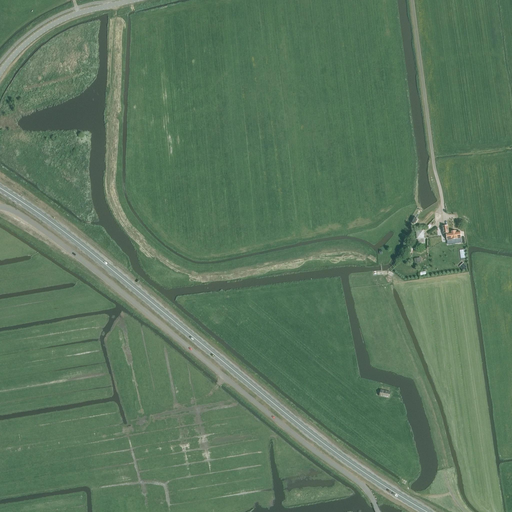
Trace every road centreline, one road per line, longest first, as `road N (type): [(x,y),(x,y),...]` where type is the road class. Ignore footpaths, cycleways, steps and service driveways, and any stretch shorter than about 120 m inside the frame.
road 1 (primary): [(427,511),(316,438),(0,187)]
road 2 (unclassified): [(0,206),(85,262),(360,483),(378,511)]
road 3 (tertiary): [(0,73),(61,19),(131,0)]
